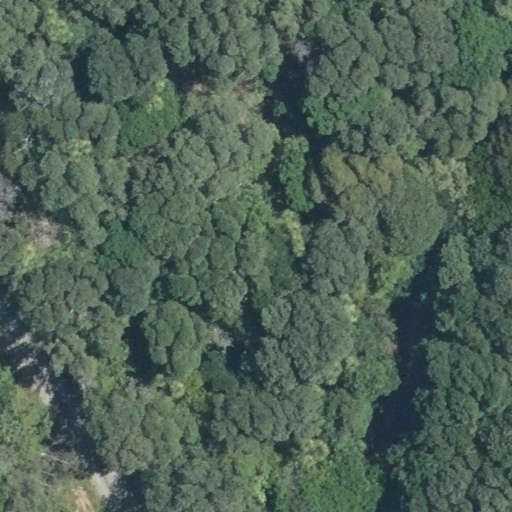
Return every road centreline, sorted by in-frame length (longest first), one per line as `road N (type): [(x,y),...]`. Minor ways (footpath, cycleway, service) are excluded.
road 1 (track): [(359,511),(511,81)]
road 2 (track): [(165,511),(82,353),(0,253)]
